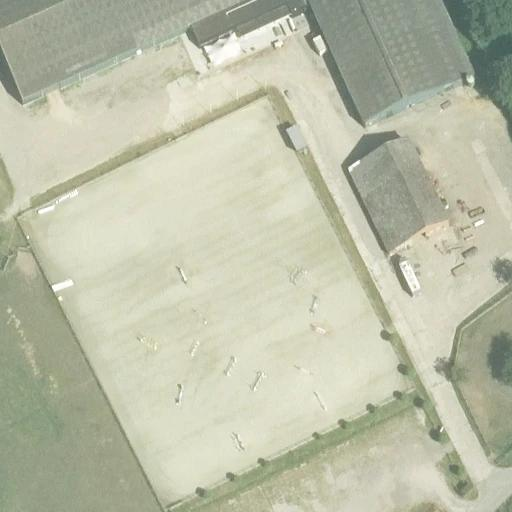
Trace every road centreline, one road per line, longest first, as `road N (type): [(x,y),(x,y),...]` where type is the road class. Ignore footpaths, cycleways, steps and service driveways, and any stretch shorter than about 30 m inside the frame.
road 1 (unknown): [(332,161),(287,74),(263,64),(111,134),(60,142),(23,134),(0,114)]
road 2 (unknown): [(332,161),(437,121),(483,173),(491,210),(484,269),(408,323)]
road 3 (unknown): [(493,503),(408,323)]
road 4 (unknown): [(408,323),(332,161)]
